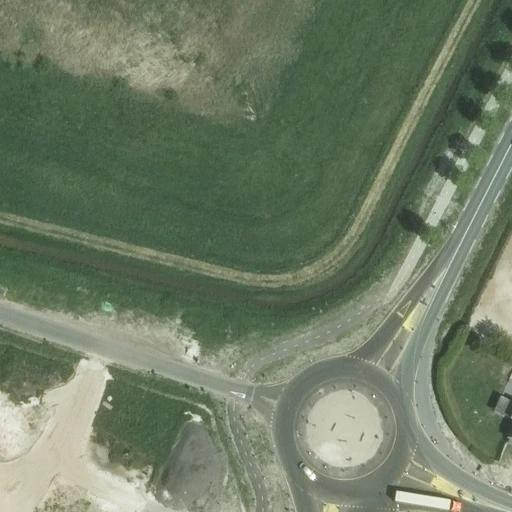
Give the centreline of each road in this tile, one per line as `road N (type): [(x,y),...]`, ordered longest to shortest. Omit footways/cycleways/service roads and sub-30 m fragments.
road 1 (unclassified): [(0,316),(286,411)]
road 2 (secondary): [(434,282),(511,139)]
road 3 (secondary): [(286,411),(287,451),(303,473),(335,486),(374,475)]
road 4 (secondary): [(434,282),(392,320),(352,374)]
road 5 (secondary): [(385,395),(418,335),(434,282)]
